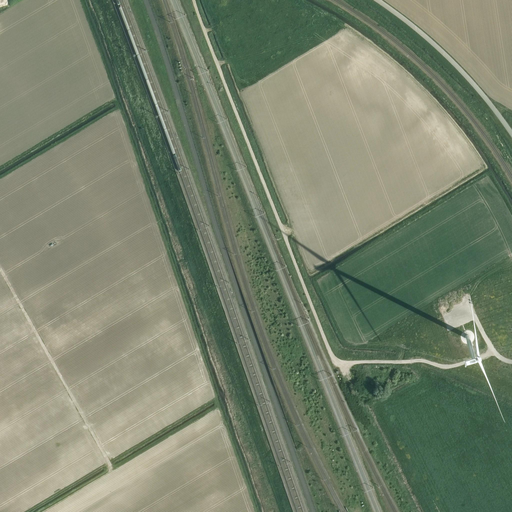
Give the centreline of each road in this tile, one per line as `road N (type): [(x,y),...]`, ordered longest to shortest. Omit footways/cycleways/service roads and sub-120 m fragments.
road 1 (unclassified): [(331,355),(193,0)]
road 2 (track): [(511,184),(432,79),(327,0)]
road 3 (track): [(110,465),(0,268)]
road 4 (track): [(494,352),(448,366),(343,363),(331,355)]
